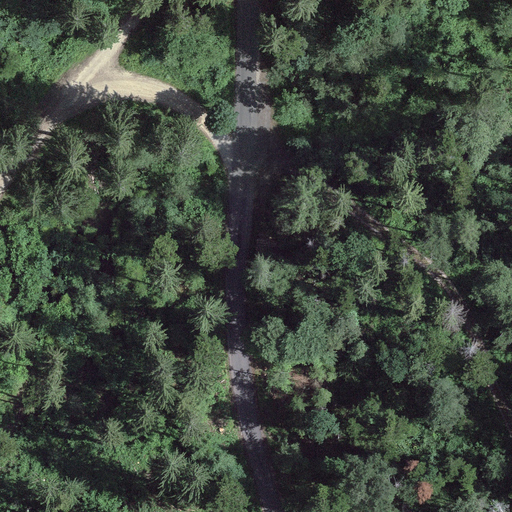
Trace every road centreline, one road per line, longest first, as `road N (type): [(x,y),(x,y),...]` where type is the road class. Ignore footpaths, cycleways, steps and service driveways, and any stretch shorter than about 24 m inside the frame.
road 1 (unclassified): [(243,0),(239,350),(275,511)]
road 2 (track): [(0,183),(150,0)]
road 3 (track): [(75,87),(159,94),(198,114),(242,155)]
